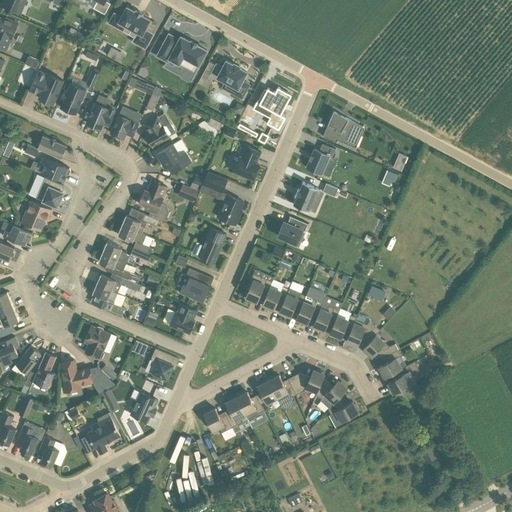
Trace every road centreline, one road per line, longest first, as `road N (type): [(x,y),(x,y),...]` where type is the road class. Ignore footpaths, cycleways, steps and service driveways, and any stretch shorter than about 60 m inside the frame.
road 1 (residential): [(76,134),(79,211),(52,255),(32,264),(26,284),(31,300),(70,324),(80,306)]
road 2 (residential): [(219,306),(314,77)]
road 3 (residential): [(80,306),(71,268),(125,183),(125,168),(76,134)]
road 4 (residential): [(314,77),(173,0)]
road 5 (unclassified): [(511,183),(371,107)]
road 6 (residential): [(300,341),(171,413)]
road 7 (residential): [(71,486),(160,437),(171,413)]
road 8 (residential): [(80,306),(196,354)]
